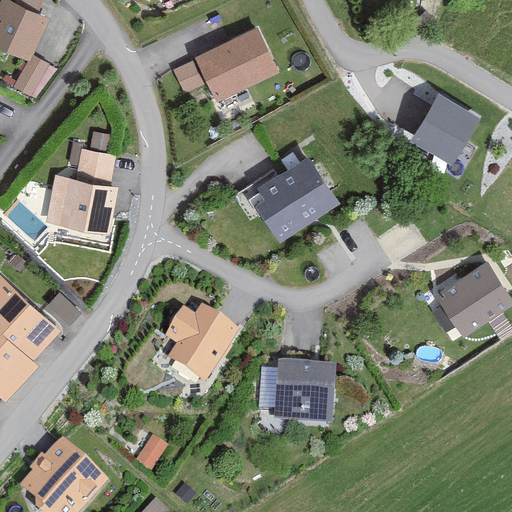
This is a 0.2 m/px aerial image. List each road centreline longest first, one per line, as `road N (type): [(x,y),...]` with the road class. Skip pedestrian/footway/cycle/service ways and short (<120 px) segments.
road 1 (residential): [(0,448),(102,321),(135,265),(152,211),(155,153),(144,99),(85,0)]
road 2 (residential): [(313,0),(332,44),(352,55),(416,47),(511,100)]
